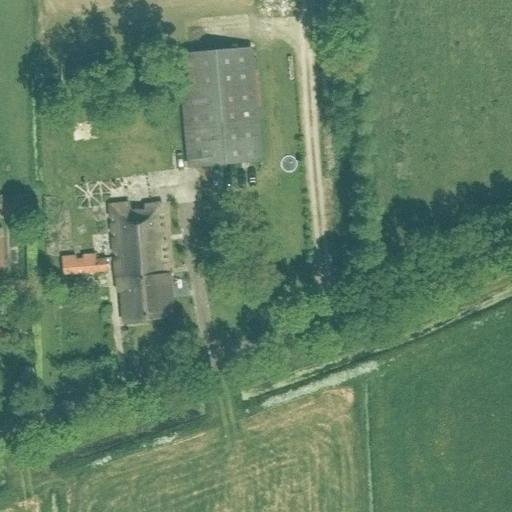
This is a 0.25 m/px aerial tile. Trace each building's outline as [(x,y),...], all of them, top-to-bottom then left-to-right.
[(247,27),(243,0),(205,0),(209,32),(247,27)] [(249,166),(247,51),(174,52),(176,167),(249,166)] [(123,323),(172,317),(161,204),(144,206),(144,218),(131,219),(128,204),(109,206),(117,292),(120,291),(123,323)] [(62,256),(63,263),(64,276),(107,273),(105,259),(95,260),(95,254),(62,256)] [(74,312),(55,313),(57,351),(80,350),(80,335),(95,335),(93,304),(74,305),(74,312)]
